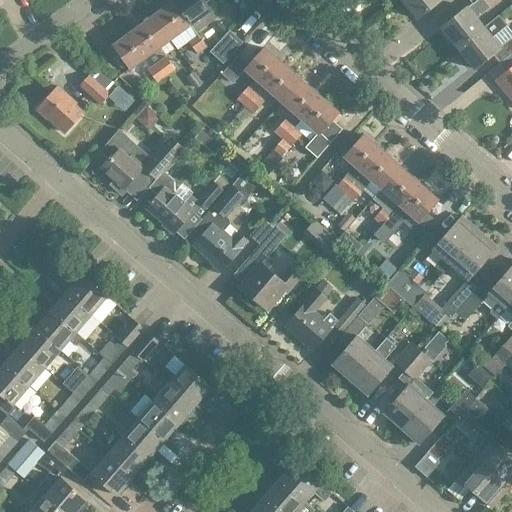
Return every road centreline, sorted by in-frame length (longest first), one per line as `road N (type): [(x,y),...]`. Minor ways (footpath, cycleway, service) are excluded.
road 1 (residential): [(511,196),(285,0)]
road 2 (residential): [(273,365),(57,177)]
road 3 (residential): [(441,511),(273,365)]
road 4 (residential): [(144,511),(273,365)]
